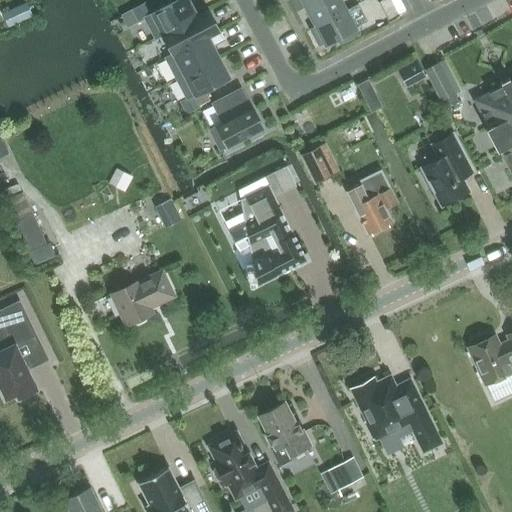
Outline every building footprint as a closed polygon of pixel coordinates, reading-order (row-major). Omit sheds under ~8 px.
[(162,35),(162,34),(197,16),(197,15),(189,0),(176,0),(150,14),(145,4),(133,10),(138,21),(144,17),(155,39),(162,35)] [(320,0),(305,8),(315,26),(346,9),(341,0),(320,0)] [(25,2),(3,13),(6,19),(16,15),(19,22),(32,16),(25,2)] [(162,34),(162,35),(172,54),(173,55),(219,30),(216,26),(217,25),(211,14),(211,15),(208,9),(197,15),(197,16),(162,34)] [(359,33),(346,9),(315,26),(315,27),(311,30),(319,45),(324,43),(325,45),(343,35),(345,40),(359,33)] [(176,78),(219,56),(213,45),(224,40),(219,30),(173,55),(172,54),(165,58),(176,78)] [(219,56),(176,78),(187,99),(181,102),(186,113),(199,106),(193,96),(230,77),(219,56)] [(454,92),(439,64),(425,71),(440,100),(454,92)] [(368,79),(357,85),(371,111),(382,105),(368,79)] [(490,126),(485,129),(497,152),(502,149),(511,166),(511,82),(511,83),(511,82),(502,87),(503,87),(477,101),(490,126)] [(242,88),(216,102),(226,121),(209,130),(220,150),(263,128),(260,123),(261,123),(255,112),(254,112),(252,107),(250,108),(241,92),(243,90),(242,88)] [(444,148),(436,153),(439,158),(422,167),(442,205),(468,192),(457,170),(468,164),(453,134),(440,141),(444,148)] [(0,138),(0,158),(9,154),(0,138)] [(315,183),(333,174),(325,159),(325,158),(319,146),(301,155),(307,166),(307,167),(315,183)] [(117,170),(110,183),(124,190),(131,178),(117,170)] [(392,222),(385,209),(397,203),(381,171),(360,181),(361,183),(346,190),(368,234),(380,228),(381,231),(389,226),(388,224),(392,222)] [(257,285),(278,275),(307,260),(269,185),(240,199),(245,225),(230,233),(239,250),(249,245),(257,285)] [(22,193),(7,200),(17,221),(30,250),(45,244),(33,215),(22,193)] [(111,294),(126,325),(133,322),(137,323),(144,320),(146,316),(152,313),(150,308),(175,296),(162,270),(111,294)] [(19,301),(0,310),(0,319),(7,335),(0,338),(0,344),(3,351),(0,352),(0,384),(7,398),(17,393),(19,397),(35,388),(15,348),(37,337),(19,301)] [(470,344),(471,347),(468,348),(485,384),(486,384),(494,402),(511,393),(511,374),(511,372),(511,370),(511,369),(511,333),(507,336),(509,341),(500,345),(495,336),(492,337),(491,334),(487,333),(472,340),(470,344)] [(352,388),(368,421),(365,422),(373,439),(410,421),(424,450),(439,442),(409,381),(395,388),(390,378),(375,385),(372,378),(352,388)] [(258,416),(268,435),(266,436),(271,444),(273,443),(275,448),(271,450),(280,466),(292,460),(290,456),(309,446),(298,425),(297,425),(285,402),(258,416)] [(211,447),(218,461),(215,463),(217,467),(215,470),(215,474),(217,477),(220,480),(223,480),(226,484),(229,482),(236,496),(243,493),(246,493),(253,490),(254,487),(260,484),(274,511),(288,511),(292,510),(268,464),(255,471),(236,435),(230,437),(226,437),(219,441),(217,444),(211,447)] [(344,463),(334,468),(335,481),(339,489),(354,481),(344,463)] [(168,467),(138,483),(149,505),(144,507),(146,511),(210,511),(198,488),(183,496),(178,486),(168,467)] [(102,511),(90,488),(64,501),(69,511),(65,511),(102,511)]
